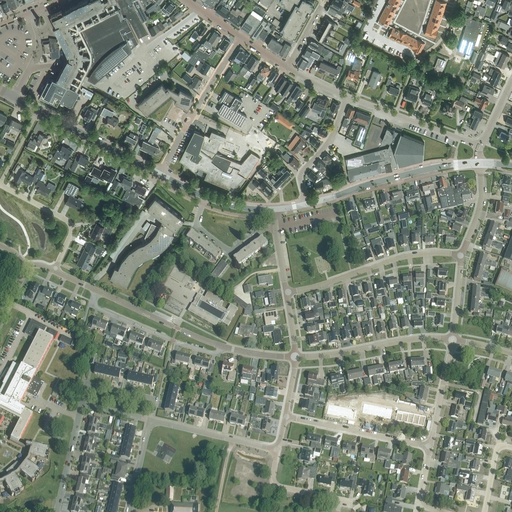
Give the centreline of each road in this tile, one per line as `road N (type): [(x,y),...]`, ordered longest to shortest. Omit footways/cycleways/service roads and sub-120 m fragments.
road 1 (residential): [(461,255),(402,256),(285,292)]
road 2 (secondary): [(160,174),(15,97)]
road 3 (unclassified): [(160,174),(241,36)]
road 4 (residential): [(452,340),(295,357)]
road 5 (residential): [(96,290),(96,308),(193,348),(216,354),(222,346)]
road 6 (secondary): [(456,164),(306,204)]
road 7 (residential): [(430,446),(285,416)]
road 8 (unclassified): [(478,146),(347,97)]
road 9 (residential): [(222,346),(96,290)]
road 10 (residential): [(277,450),(149,420)]
road 11 (residential): [(0,185),(70,224),(53,270)]
road 12 (residential): [(306,204),(300,175),(324,148),(347,97)]
road 13 (residential): [(275,227),(226,249),(199,227),(205,197)]
